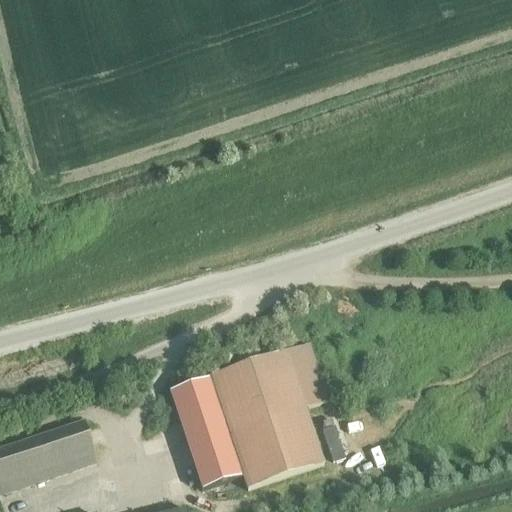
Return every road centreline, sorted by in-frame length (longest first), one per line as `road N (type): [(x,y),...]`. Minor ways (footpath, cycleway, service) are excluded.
road 1 (unclassified): [(0,342),(284,265),(511,188)]
road 2 (track): [(284,265),(378,282),(511,277)]
